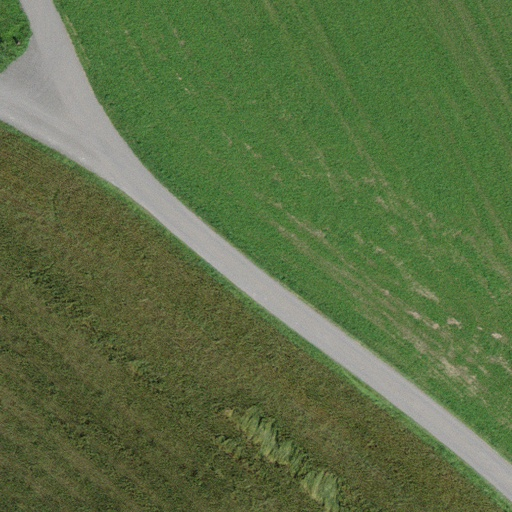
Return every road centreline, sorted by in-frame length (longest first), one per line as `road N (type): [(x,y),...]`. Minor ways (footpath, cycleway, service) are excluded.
road 1 (residential): [(64,127),(166,221),(511,491)]
road 2 (unclassified): [(64,127),(25,0)]
